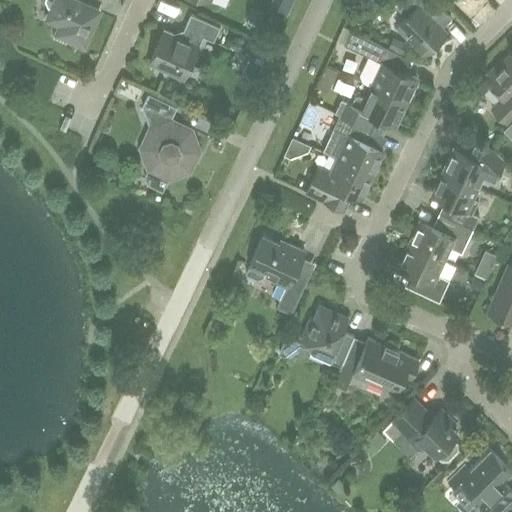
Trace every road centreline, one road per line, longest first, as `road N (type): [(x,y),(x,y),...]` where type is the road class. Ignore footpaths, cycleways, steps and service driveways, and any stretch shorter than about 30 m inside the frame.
road 1 (residential): [(120,419),(322,0)]
road 2 (residential): [(456,335),(378,301),(360,265),(448,71),(511,9)]
road 3 (residential): [(91,114),(142,0)]
